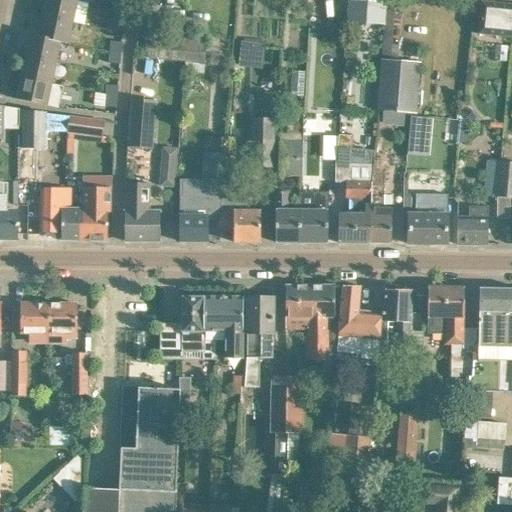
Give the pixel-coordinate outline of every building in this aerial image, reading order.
[(73,0),(46,0),(43,15),(73,22),(77,1),(73,0)] [(114,0),(113,9),(125,10),(125,0),(114,0)] [(349,0),(347,23),(383,26),(385,0),(349,0)] [(511,4),(481,2),(478,34),(511,37),(511,4)] [(125,10),(113,9),(112,19),(124,20),(125,10)] [(31,34),(31,35),(68,44),(73,22),(43,15),(38,36),(31,34)] [(31,35),(26,57),(56,63),(60,43),(68,44),(31,35)] [(205,40),(148,35),(146,58),(185,62),(184,72),(202,73),(205,40)] [(111,41),(110,52),(121,53),(122,42),(111,41)] [(241,42),(238,67),(260,69),(263,44),(241,42)] [(121,53),(110,52),(109,63),(120,64),(121,53)] [(26,57),(21,78),(51,84),(56,63),(26,57)] [(421,63),(381,59),(376,110),(416,114),(421,63)] [(51,84),(21,78),(17,100),(36,104),(47,106),(58,108),(63,87),(51,84)] [(107,85),(106,96),(117,97),(118,86),(107,85)] [(117,97),(106,96),(105,106),(116,107),(117,97)] [(132,99),(128,147),(153,149),(157,101),(132,99)] [(19,109),(2,107),(3,131),(19,130),(19,109)] [(46,131),(67,132),(69,117),(22,110),(22,148),(46,149),(46,131)] [(297,132),(297,176),(317,176),(318,115),(302,114),(302,116),(298,116),(297,132)] [(430,118),(411,116),(407,154),(426,156),(430,118)] [(67,132),(102,137),(104,122),(69,117),(67,132)] [(274,118),(253,118),(252,167),(273,167),(274,118)] [(444,145),(459,146),(461,121),(446,119),(444,145)] [(279,140),(278,176),(297,176),(297,132),(280,132),(280,140),(279,140)] [(338,243),(369,244),(370,186),(372,169),(372,165),(351,165),(351,137),(337,137),(334,165),(334,183),(346,183),(346,199),(349,199),(349,215),(338,215),(338,243)] [(160,169),(176,170),(177,151),(161,150),(160,169)] [(179,222),(179,242),(208,242),(209,212),(220,212),(221,210),(222,194),(226,155),(206,155),(203,195),(180,195),(179,216),(179,222)] [(487,160),(484,196),(497,198),(501,161),(487,160)] [(497,198),(497,219),(510,219),(510,199),(511,198),(511,162),(501,161),(497,198)] [(418,167),(419,185),(435,185),(435,166),(418,167)] [(370,186),(369,244),(391,244),(391,208),(382,208),(383,169),(372,169),(370,186)] [(124,242),(160,242),(160,212),(150,212),(150,184),(138,184),(126,183),(125,211),(124,211),(124,242)] [(82,209),(81,241),(107,241),(107,210),(111,210),(111,188),(84,188),(83,209),(82,209)] [(61,241),(81,241),(82,209),(69,209),(69,190),(39,189),(39,233),(61,233),(61,241)] [(275,243),(299,243),(299,210),(287,210),(287,192),(276,192),(275,243)] [(299,210),(299,243),(327,243),(328,193),(299,192),(299,210)] [(0,240),(18,240),(18,210),(7,210),(7,195),(0,194),(0,240)] [(221,210),(220,212),(220,229),(234,229),(234,243),(260,243),(260,211),(248,211),(248,194),(234,194),(222,194),(221,210)] [(408,244),(447,245),(447,215),(432,215),(432,205),(416,205),(416,215),(408,215),(408,244)] [(457,218),(457,225),(457,245),(488,245),(488,207),(468,207),(468,218),(457,218)] [(360,286),(343,285),(337,353),(356,355),(356,358),(378,360),(381,322),(382,313),(358,311),(360,286)] [(285,306),(285,318),(284,329),(308,330),(307,346),(327,346),(327,323),(332,323),(332,318),(334,318),(334,306),(335,286),(297,286),(286,286),(285,306)] [(382,313),(381,322),(382,322),(382,346),(393,347),(410,347),(412,310),(412,290),(398,290),(397,287),(389,287),(387,290),(384,290),(384,313),(382,313)] [(451,377),(470,377),(472,377),(474,353),(462,353),(463,344),(463,317),(464,317),(464,308),(464,288),(428,287),(428,307),(428,334),(445,334),(445,344),(451,344),(451,377)] [(511,288),(479,288),(479,323),(480,348),(511,348),(511,288)] [(204,331),(204,297),(182,297),(182,332),(161,332),(161,359),(182,359),(182,352),(202,352),(202,359),(214,359),(214,341),(204,341),(204,331)] [(204,331),(225,331),(226,331),(226,357),(243,357),(243,331),(243,318),(243,297),(204,297),(204,331)] [(259,359),(273,359),(273,334),(273,298),(247,298),(247,359),(246,368),(245,387),(259,387),(259,359)] [(29,344),(48,345),(49,304),(21,304),(20,333),(30,333),(29,344)] [(77,304),(49,304),(48,345),(62,345),(62,338),(77,338),(77,333),(77,304)] [(11,361),(11,391),(11,396),(26,396),(27,351),(12,351),(11,361)] [(72,395),(87,395),(87,353),(72,353),(72,395)] [(422,357),(410,356),(406,356),(403,403),(419,405),(422,357)] [(335,367),(336,359),(320,358),(318,386),(334,387),(335,367)] [(242,377),(234,376),(233,394),(241,395),(242,377)] [(287,433),(288,379),(273,379),(272,433),(273,433),(273,461),(275,461),(275,470),(287,471),(287,433)] [(301,380),(288,379),(287,433),(300,433),(301,380)] [(174,511),(179,422),(180,402),(188,403),(189,391),(124,388),(119,490),(84,488),(82,511),(174,511)] [(490,393),(469,393),(468,406),(490,407),(490,393)] [(348,436),(329,434),(327,460),(345,462),(369,464),(371,437),(373,411),(350,409),(348,436)] [(416,419),(400,418),(395,475),(411,477),(416,419)] [(503,457),(504,421),(466,420),(465,456),(503,457)] [(49,446),(87,446),(87,426),(49,426),(49,446)] [(434,488),(433,503),(439,503),(438,511),(454,511),(457,489),(434,488)] [(309,496),(307,511),(318,511),(320,497),(309,496)]
